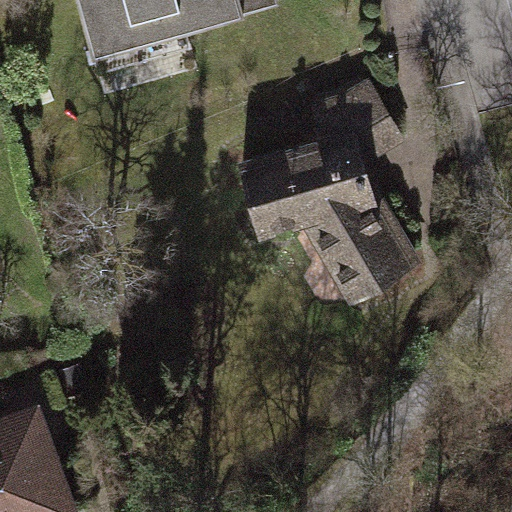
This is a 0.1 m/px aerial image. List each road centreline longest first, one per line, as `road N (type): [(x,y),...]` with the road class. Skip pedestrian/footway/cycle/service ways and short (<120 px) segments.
road 1 (track): [(320,511),(401,427),(511,258)]
road 2 (track): [(505,268),(508,102)]
